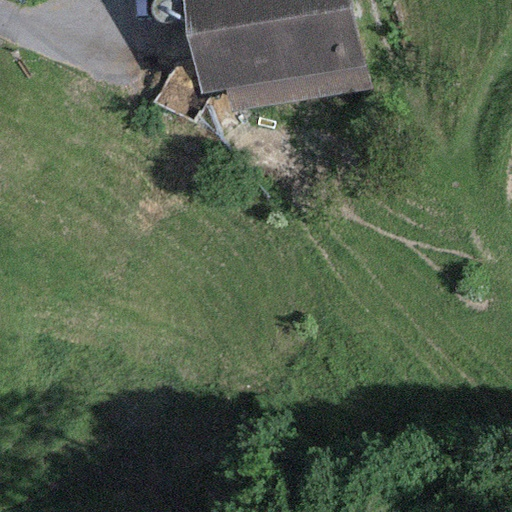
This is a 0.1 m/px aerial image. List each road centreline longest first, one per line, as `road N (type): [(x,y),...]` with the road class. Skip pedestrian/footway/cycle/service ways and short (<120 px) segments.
road 1 (track): [(388,0),(409,110),(458,154),(467,116),(511,44)]
road 2 (residential): [(0,5),(15,15),(141,34)]
